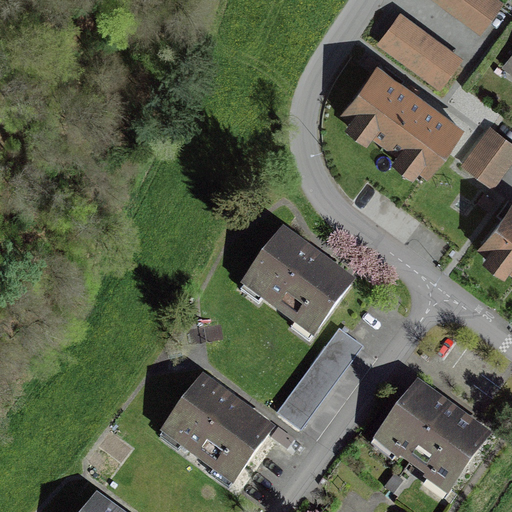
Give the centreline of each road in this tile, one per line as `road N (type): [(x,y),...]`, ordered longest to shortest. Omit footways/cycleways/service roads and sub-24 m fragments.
road 1 (residential): [(362,0),(316,78),(300,136),(309,187),(345,231),(429,295)]
road 2 (residential): [(429,295),(266,511)]
